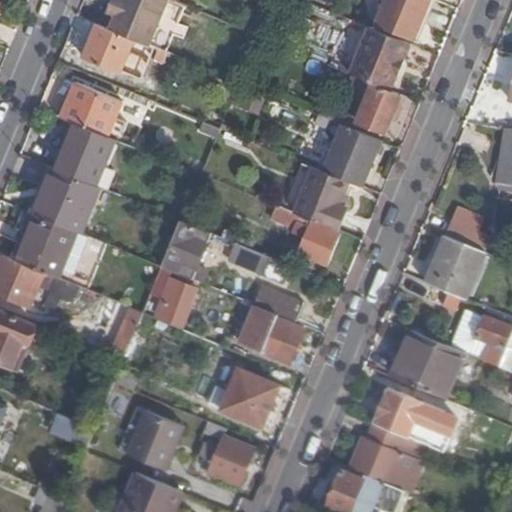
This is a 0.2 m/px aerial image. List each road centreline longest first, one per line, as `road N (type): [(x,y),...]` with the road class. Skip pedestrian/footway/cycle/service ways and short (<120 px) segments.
road 1 (residential): [(489,0),(276,511)]
road 2 (residential): [(0,136),(57,0)]
